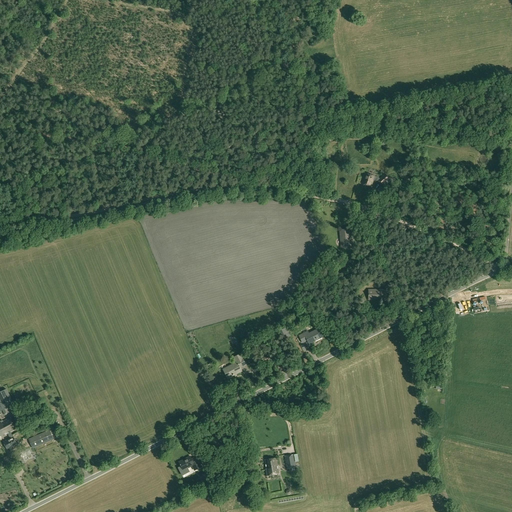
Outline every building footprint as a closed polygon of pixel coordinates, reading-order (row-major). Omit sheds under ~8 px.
[(382,185),(390,178),(385,173),(379,178),(378,177),(374,176),(365,173),(362,184),(371,187),(373,181),(375,181),(377,181),(382,185)] [(351,247),(350,229),(339,230),(340,237),(341,237),(342,248),(351,247)] [(386,300),(386,290),(369,290),(369,299),(379,299),(379,300),(386,300)] [(291,336),(287,327),(279,331),(283,340),(291,336)] [(322,337),(318,329),(309,333),(308,331),(299,336),(303,343),(307,340),(309,344),(322,337)] [(246,365),(240,354),(234,357),(237,362),(223,369),(228,378),(241,371),(240,368),(246,365)] [(7,408),(14,405),(6,389),(0,392),(0,411),(2,410),(5,415),(9,413),(7,408)] [(16,429),(10,418),(3,421),(3,420),(0,421),(1,422),(0,421),(0,434),(1,437),(8,434),(9,436),(12,435),(10,432),(16,429)] [(50,430),(40,434),(28,439),(32,448),(54,439),(50,430)] [(7,450),(17,445),(13,437),(12,435),(9,436),(10,438),(3,441),(7,450)] [(296,467),(293,455),(284,456),(287,469),(296,467)] [(201,467),(196,457),(192,460),(191,457),(179,463),(182,470),(192,465),(195,470),(201,467)] [(279,474),(276,458),(265,460),(266,469),(265,469),(267,476),(279,474)]
